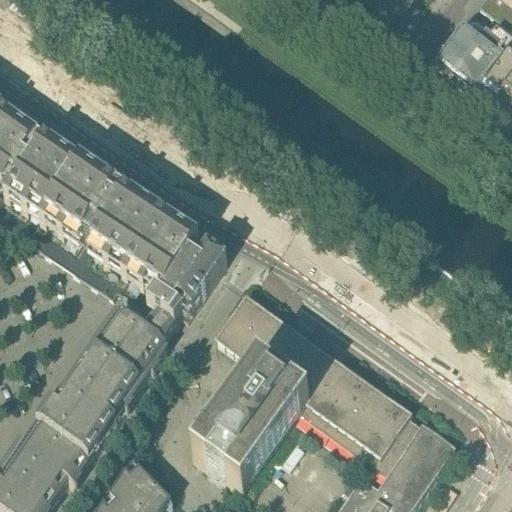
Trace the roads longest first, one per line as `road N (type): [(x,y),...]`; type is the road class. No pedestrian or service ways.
road 1 (residential): [(258,253),(511,438)]
road 2 (residential): [(511,398),(274,231)]
road 3 (residential): [(0,74),(161,183),(214,205)]
road 4 (residential): [(399,82),(283,0)]
road 5 (residential): [(511,163),(399,82)]
road 6 (residential): [(186,356),(258,253)]
